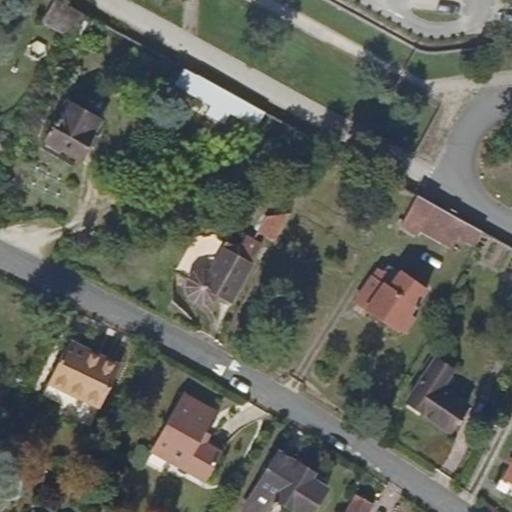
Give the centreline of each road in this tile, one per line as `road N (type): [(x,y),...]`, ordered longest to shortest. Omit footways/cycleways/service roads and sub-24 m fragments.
road 1 (residential): [(457,511),(227,368),(0,255)]
road 2 (unclassified): [(109,0),(511,224)]
